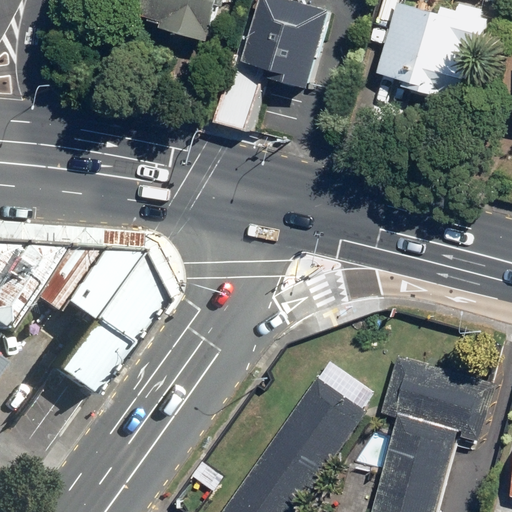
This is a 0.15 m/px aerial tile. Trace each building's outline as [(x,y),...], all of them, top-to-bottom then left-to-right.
[(216,34),(220,35),(229,0),(146,0),(143,14),(166,20),(164,27),(215,40),(216,34)] [(274,76),(314,87),(335,10),(298,0),(265,0),(260,19),(246,16),(218,119),(253,129),(270,66),(277,67),(274,76)] [(406,87),(468,104),(491,18),(483,16),(484,10),(461,3),(459,10),(443,6),(441,13),(401,2),(381,73),(408,80),(406,87)] [(0,257),(12,239),(0,238),(0,257)] [(0,322),(22,292),(51,241),(12,239),(0,257),(0,322)] [(54,297),(89,244),(51,241),(22,292),(45,309),(54,297)] [(83,318),(132,247),(89,244),(54,297),(83,318)] [(156,301),(132,247),(83,318),(47,366),(87,393),(156,301)] [(374,511),(297,511),(368,410),(317,375),(222,511),(440,511),(460,435),(481,440),(497,380),(397,353),(380,413),(398,418),(374,511)]
